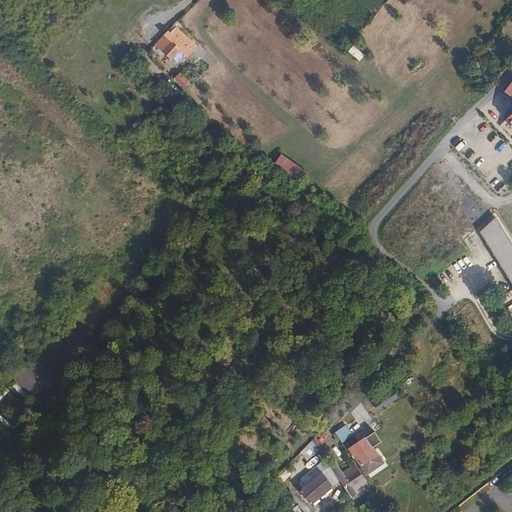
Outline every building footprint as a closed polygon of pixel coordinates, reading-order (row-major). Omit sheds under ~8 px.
[(173,24),(155,43),(159,47),(162,50),(171,58),(180,50),(187,57),(191,54),(197,48),(173,24)] [(200,45),(197,48),(191,54),(197,59),(201,55),(205,50),(200,45)] [(157,51),(152,46),(148,50),(147,51),(152,57),(153,56),(157,51)] [(201,55),(210,65),(214,59),(205,50),(201,55)] [(185,68),(175,78),(185,89),(195,79),(185,68)] [(511,77),(503,89),(505,90),(507,86),(511,80),(511,77)] [(280,153),(272,164),(294,178),(301,166),(280,153)] [(511,238),(499,215),(480,226),(511,284),(511,238)] [(338,432),(343,440),(344,439),(359,428),(354,421),(338,432)] [(350,448),(371,476),(386,465),(372,446),(377,442),(370,433),(350,448)] [(312,446),(301,454),(306,462),(318,453),(312,446)] [(412,446),(401,454),(404,459),(416,451),(412,446)] [(386,465),(371,476),(374,480),(389,469),(386,465)] [(301,490),(312,503),(339,480),(333,471),(329,466),(317,477),(301,490)] [(333,471),(339,480),(347,491),(353,500),(368,488),(360,477),(362,475),(355,466),(349,470),(343,474),(338,467),(333,471)]
